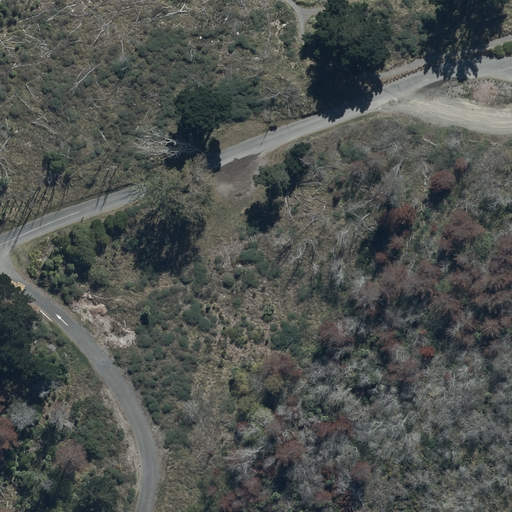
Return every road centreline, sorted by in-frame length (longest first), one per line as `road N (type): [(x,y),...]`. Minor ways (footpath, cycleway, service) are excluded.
road 1 (unclassified): [(0,245),(429,78),(477,66),(511,70)]
road 2 (unclassified): [(143,511),(148,456),(130,404),(72,328),(0,273)]
